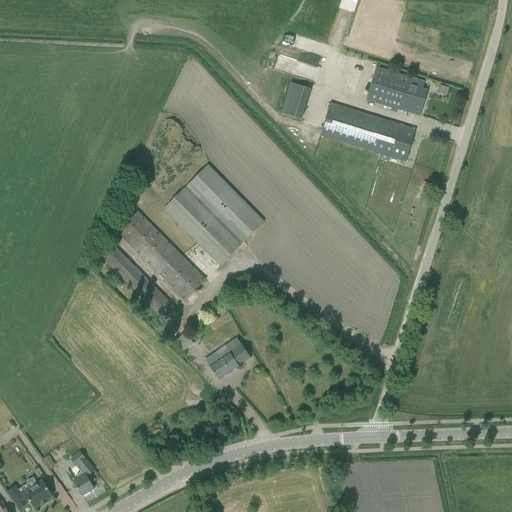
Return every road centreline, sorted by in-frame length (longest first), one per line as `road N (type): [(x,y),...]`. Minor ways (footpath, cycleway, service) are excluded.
road 1 (unclassified): [(379,438),(381,407),(502,0)]
road 2 (tertiary): [(379,438),(248,451),(114,511)]
road 3 (tertiary): [(511,432),(379,438)]
